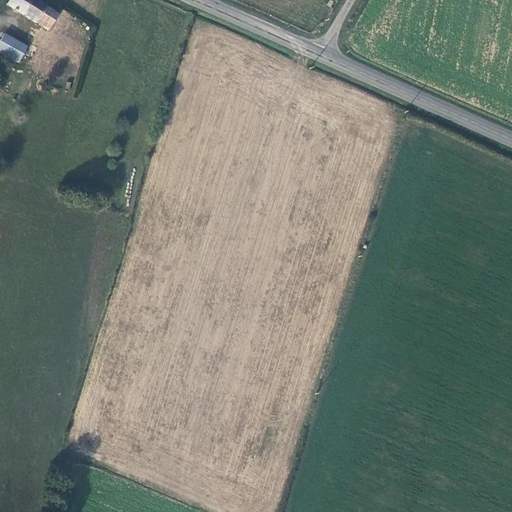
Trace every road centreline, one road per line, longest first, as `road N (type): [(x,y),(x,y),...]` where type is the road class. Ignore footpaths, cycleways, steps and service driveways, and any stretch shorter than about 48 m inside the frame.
road 1 (secondary): [(319,55),(511,140)]
road 2 (secondary): [(197,0),(319,55)]
